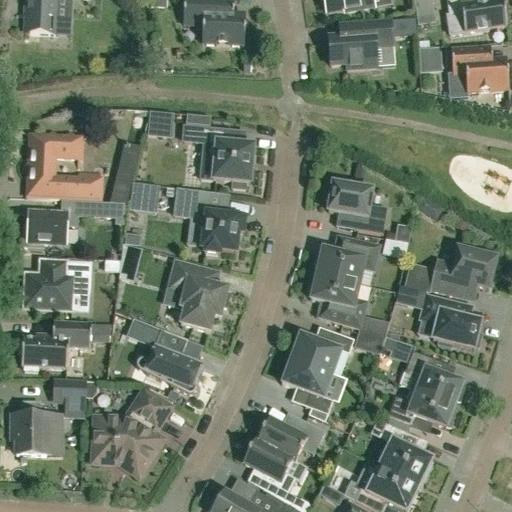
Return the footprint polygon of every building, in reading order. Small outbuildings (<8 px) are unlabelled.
[(25,0),(25,8),(24,8),(24,9),(24,10),(23,10),(23,11),(23,12),(24,12),(24,13),(24,14),(25,14),(24,35),(27,38),(48,39),(54,40),(55,24),(56,1),(72,2),(84,2),(83,0),(25,0)] [(233,2),(184,0),(183,28),(202,29),(201,48),(243,50),(245,20),(233,19),(233,2)] [(323,0),(326,17),(344,13),(344,16),(373,11),(390,8),(388,0),(323,0)] [(485,0),(445,0),(448,21),(461,19),(464,37),(506,31),(502,3),(487,5),(485,0)] [(390,23),(339,27),(340,41),(328,42),(330,70),(346,68),(346,73),(377,71),(375,52),(392,51),(390,23)] [(440,50),(418,52),(420,77),(441,76),(440,50)] [(490,51),(450,54),(452,79),(453,79),(465,78),(466,95),(466,96),(508,93),(506,64),(491,65),(490,51)] [(149,138),(173,140),(175,116),(151,113),(149,138)] [(201,162),(202,162),(200,184),(232,187),(231,193),(244,194),(245,188),(250,188),(253,150),(223,148),(225,135),(184,131),(182,145),(202,147),(201,162)] [(31,180),(30,187),(30,203),(92,206),(93,197),(98,198),(99,178),(77,177),(77,182),(50,181),(51,162),(79,163),(80,143),(74,143),(69,137),(64,142),(57,142),(52,136),(46,141),(31,141),(30,140),(30,141),(29,164),(26,165),(24,167),(23,168),(22,170),(22,173),(22,175),(24,177),(25,178),(28,180),(31,180)] [(353,234),(382,239),(387,212),(369,209),(371,194),(332,188),(332,190),(327,189),(325,204),(329,205),(327,216),(355,220),(353,234)] [(203,233),(200,252),(204,253),(204,257),(219,259),(220,255),(236,257),(238,237),(242,238),(244,224),(240,223),(240,222),(215,218),(216,213),(207,212),(209,197),(177,193),(174,220),(191,222),(190,231),(203,233)] [(128,209),(85,206),(84,221),(116,223),(116,229),(125,229),(128,209)] [(76,219),(60,218),(28,216),(26,248),(64,250),(65,231),(75,231),(76,219)] [(399,227),(396,243),(387,242),(384,257),(407,261),(412,229),(399,227)] [(336,240),(332,256),(322,253),(321,256),(317,255),(314,269),(318,270),(316,279),(359,289),(362,273),(373,276),(379,250),(351,244),(336,240)] [(119,265),(119,275),(118,283),(134,287),(142,254),(122,249),(119,265)] [(474,307),(477,290),(488,293),(496,263),(475,258),(473,254),(465,252),(461,255),(457,254),(453,270),(437,266),(431,293),(456,300),(456,303),(474,307)] [(119,275),(119,265),(106,264),(105,274),(119,275)] [(202,271),(202,273),(175,265),(169,289),(185,293),(180,312),(184,313),(180,328),(209,336),(213,320),(220,322),(222,311),(226,312),(230,298),(226,297),(227,293),(218,291),(221,276),(202,271)] [(25,279),(23,313),(71,315),(72,299),(88,299),(90,268),(56,266),(42,266),(40,266),(40,267),(39,280),(25,279)] [(359,289),(316,279),(314,288),(310,287),(307,300),(311,301),(310,304),(320,306),(317,321),(332,326),(360,334),(366,307),(355,304),(359,289)] [(413,294),(401,291),(397,307),(409,310),(413,294)] [(420,325),(436,329),(432,344),(437,345),(437,349),(451,353),(451,349),(473,354),(474,352),(478,353),(481,339),(477,338),(480,327),(470,324),(473,310),(453,305),(453,307),(425,300),(420,325)] [(90,328),(63,327),(52,326),(51,339),(34,339),(34,344),(21,343),(21,346),(17,346),(17,359),(21,359),(20,371),(23,371),(23,375),(36,376),(36,372),(65,373),(66,351),(89,352),(90,328)] [(136,369),(136,370),(137,372),(137,373),(145,377),(145,378),(188,399),(190,399),(191,399),(193,398),(194,396),(195,395),(195,393),(195,392),(195,390),(194,388),(193,387),(199,371),(185,365),(186,360),(197,365),(202,351),(187,345),(162,335),(158,346),(156,349),(159,350),(157,354),(155,353),(150,365),(144,362),(143,362),(141,362),(139,363),(138,364),(137,365),(137,367),(136,369)] [(290,364),(332,379),(340,356),(348,359),(353,345),(332,337),(327,349),(299,339),(290,364)] [(410,394),(454,410),(456,404),(459,406),(465,391),(461,390),(462,388),(430,376),(435,364),(412,356),(404,378),(415,382),(410,394)] [(323,402),(332,379),(290,364),(281,388),(309,399),(304,411),(311,413),(308,420),(324,426),(332,405),(323,402)] [(84,403),(84,386),(54,385),(54,405),(64,405),(84,406),(84,403)] [(452,416),(454,410),(410,394),(406,406),(395,402),(387,423),(409,432),(413,421),(445,433),(446,431),(450,432),(455,417),(452,416)] [(126,420),(95,418),(93,466),(118,468),(139,481),(162,445),(152,438),(169,412),(144,396),(126,424),(126,420)] [(39,407),(22,407),(22,420),(11,420),(10,436),(15,436),(15,460),(60,460),(60,420),(39,420),(39,407)] [(261,438),(257,446),(295,465),(302,453),(313,459),(324,437),(303,426),(297,439),(268,424),(267,426),(263,424),(257,436),(261,438)] [(419,443),(391,431),(376,425),(370,439),(390,448),(379,471),(419,491),(432,464),(431,463),(430,463),(413,455),(419,443)] [(295,465),(257,446),(255,444),(243,467),(269,481),(262,495),(283,507),(295,484),(285,479),(292,466),(294,467),(295,465)] [(408,511),(419,491),(379,471),(368,494),(362,492),(355,506),(366,511),(384,511),(387,508),(395,511),(408,511)] [(340,507),(345,496),(326,487),(321,498),(340,507)] [(218,507),(214,504),(209,511),(282,511),(283,511),(256,495),(246,511),(224,498),(218,507)]
